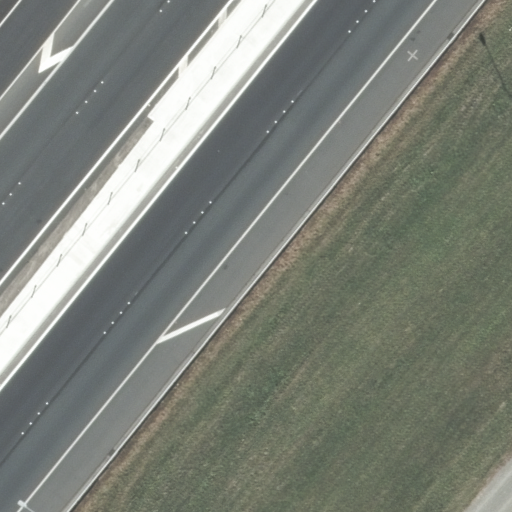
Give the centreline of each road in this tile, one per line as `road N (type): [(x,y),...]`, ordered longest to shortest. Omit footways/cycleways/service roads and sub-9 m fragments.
road 1 (trunk): [(374,0),(0,459)]
road 2 (trunk): [(0,204),(167,0)]
